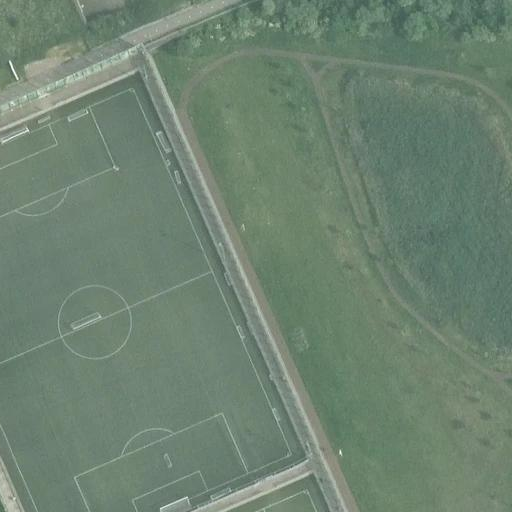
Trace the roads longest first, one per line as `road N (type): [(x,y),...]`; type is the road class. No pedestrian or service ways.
road 1 (motorway): [(217,511),(0,12)]
road 2 (motorway): [(0,171),(147,511)]
road 3 (motorway): [(0,239),(118,511)]
